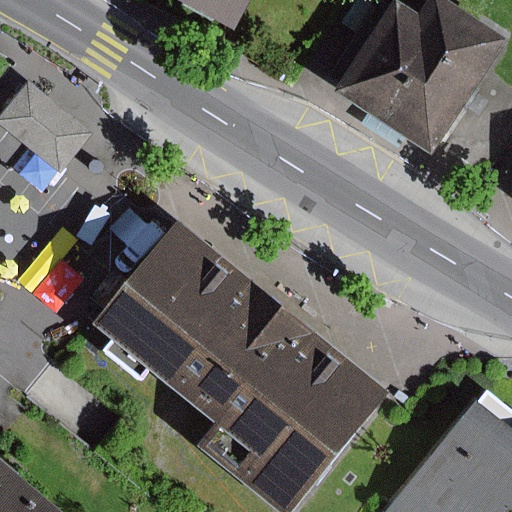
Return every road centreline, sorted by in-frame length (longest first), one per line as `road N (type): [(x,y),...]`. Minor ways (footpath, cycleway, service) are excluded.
road 1 (secondary): [(31,0),(277,155)]
road 2 (secondary): [(425,248),(277,155)]
